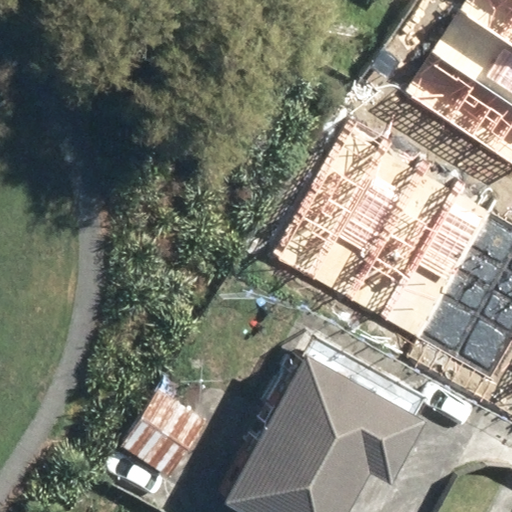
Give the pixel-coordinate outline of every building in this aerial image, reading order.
[(511,0),(466,0),(455,16),(511,52),(511,0)] [(511,52),(455,16),(430,56),(511,108),(511,52)] [(511,108),(430,56),(404,96),(511,164),(511,108)] [(385,146),(350,126),(276,254),(311,274),(385,146)] [(419,166),(385,146),(311,274),(345,294),(419,166)] [(454,186),(419,166),(345,294),(380,314),(454,186)] [(489,206),(454,186),(380,314),(415,334),(489,206)] [(511,246),(511,219),(489,206),(415,334),(450,354),(511,246)] [(511,326),(511,246),(450,354),(485,374),(511,326)] [(391,486),(426,422),(307,359),(227,506),(238,511),(348,511),(369,474),(391,486)] [(137,511),(201,415),(155,385),(91,482),(136,511),(137,511)]
